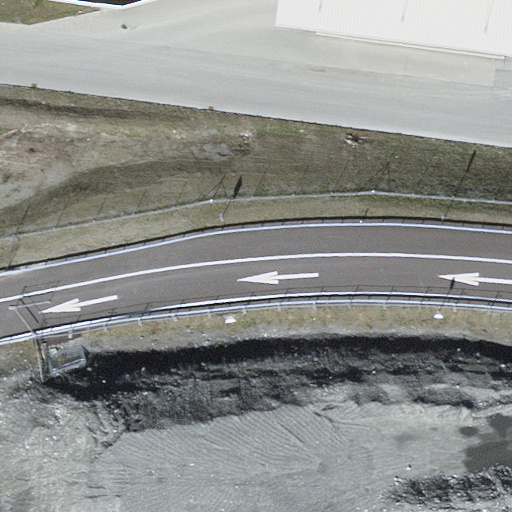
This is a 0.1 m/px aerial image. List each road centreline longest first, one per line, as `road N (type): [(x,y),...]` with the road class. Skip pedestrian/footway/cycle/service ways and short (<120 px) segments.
road 1 (residential): [(0,52),(511,123)]
road 2 (motorway): [(511,276),(280,270),(0,313)]
